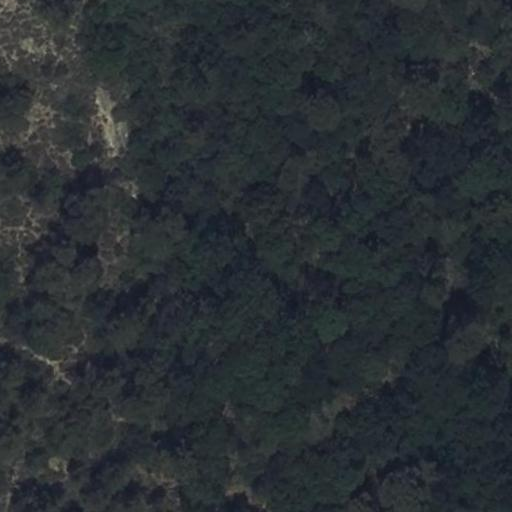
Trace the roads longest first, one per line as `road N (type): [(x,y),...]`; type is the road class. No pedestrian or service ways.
road 1 (motorway): [(75,0),(151,511)]
road 2 (motorway): [(283,511),(211,0)]
